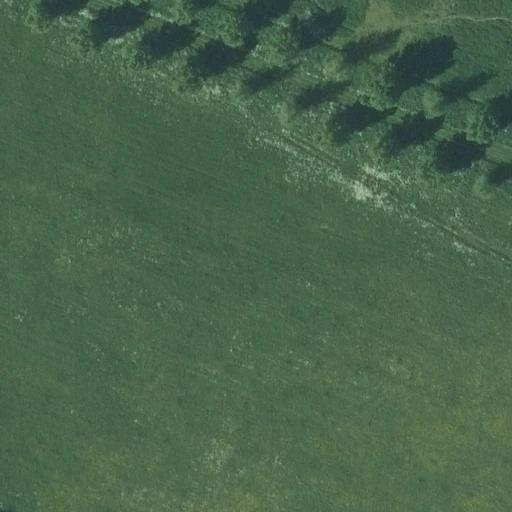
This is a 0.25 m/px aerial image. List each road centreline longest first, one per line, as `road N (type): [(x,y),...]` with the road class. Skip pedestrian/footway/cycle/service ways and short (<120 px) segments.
road 1 (track): [(120,15),(189,78),(511,263)]
road 2 (track): [(82,0),(511,162)]
